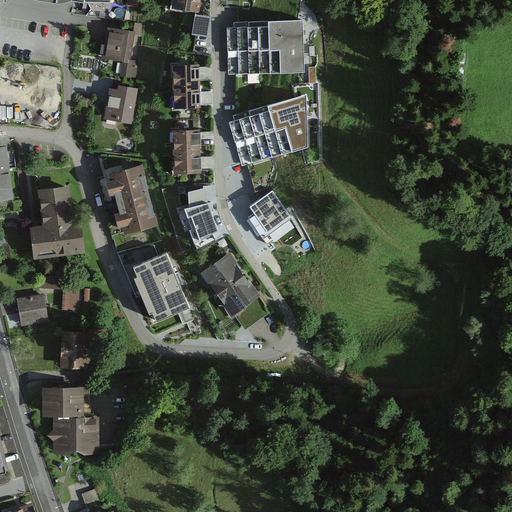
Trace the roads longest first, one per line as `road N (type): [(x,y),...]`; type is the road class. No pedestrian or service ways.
road 1 (residential): [(216,0),(222,205),(287,312),(289,335),(279,350),(150,342),(111,279),(72,146),(43,134),(0,132)]
road 2 (tertiary): [(0,350),(39,480)]
